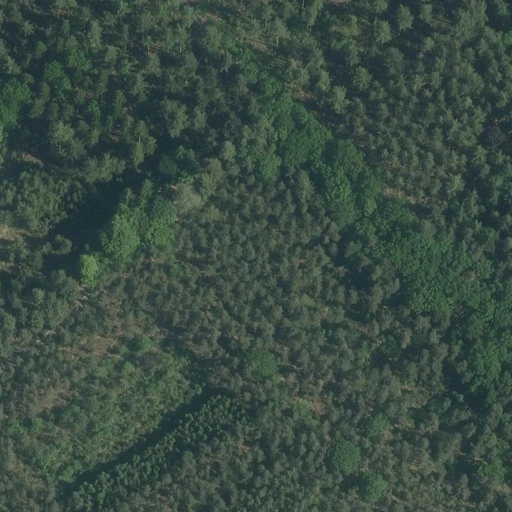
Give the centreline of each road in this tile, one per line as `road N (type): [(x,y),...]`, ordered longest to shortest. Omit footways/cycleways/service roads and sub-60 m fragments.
road 1 (track): [(0,74),(376,511)]
road 2 (track): [(181,0),(511,367)]
road 3 (track): [(275,102),(105,281),(0,370)]
